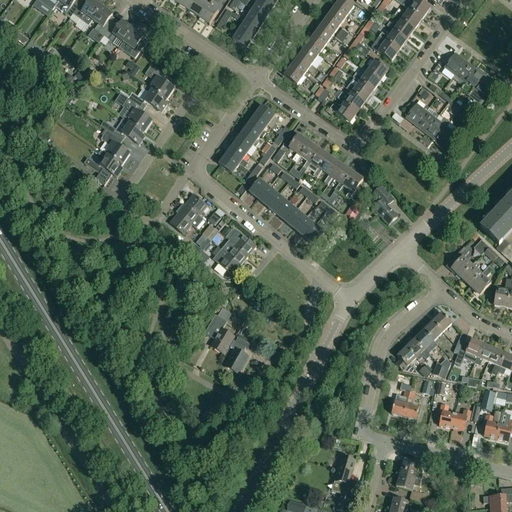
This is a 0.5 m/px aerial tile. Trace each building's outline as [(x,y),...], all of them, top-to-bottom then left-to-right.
[(60,0),(59,3),(55,8),(70,20),(73,16),(80,6),(75,3),(77,0),(60,0)] [(183,0),(179,7),(189,13),(198,0),(183,0)] [(208,6),(198,0),(189,13),(199,20),(208,6)] [(235,0),(230,9),(235,12),(240,4),(235,0)] [(266,20),(273,10),(259,1),(257,0),(254,0),(252,3),(256,6),(253,11),(266,20)] [(279,0),(260,0),(259,1),(273,10),(279,0)] [(342,0),(340,0),(334,9),(347,18),(354,8),(342,0)] [(409,11),(423,21),(430,10),(417,0),(413,5),(405,0),(393,0),(394,0),(409,11)] [(80,6),(73,16),(89,27),(93,22),(102,9),(92,1),(88,6),(83,3),(80,6)] [(384,11),(387,7),(383,4),(377,12),(381,15),(384,11)] [(199,20),(209,26),(218,13),(208,6),(199,20)] [(104,38),(113,25),(109,21),(113,16),(102,9),(93,22),(98,26),(94,31),(99,35),(96,40),(100,43),(104,38)] [(340,28),(347,18),(334,9),(327,19),(340,28)] [(260,30),(266,20),(253,11),(246,21),(260,30)] [(395,17),(401,22),(415,32),(423,21),(409,11),(404,18),(397,13),(395,17)] [(227,12),(222,20),(227,23),(233,15),(227,12)] [(320,28),(333,38),(340,28),(327,19),(320,28)] [(222,20),(217,28),(222,32),(227,23),(222,20)] [(253,40),(260,30),(246,21),(240,31),(253,40)] [(365,28),(369,31),(375,23),(371,21),(365,28)] [(415,32),(401,22),(396,28),(390,24),(387,27),(393,32),(394,32),(407,42),(415,32)] [(104,38),(113,45),(118,40),(123,44),(133,31),(122,23),(118,28),(113,25),(104,38)] [(313,38),(326,48),(333,38),(320,28),(313,38)] [(362,41),(368,33),(364,30),(358,38),(362,41)] [(133,31),(123,44),(119,49),(135,61),(144,48),(145,48),(149,43),(145,41),(145,40),(144,41),(143,39),(143,38),(133,31)] [(247,50),(253,40),(240,31),(233,41),(247,50)] [(382,34),(379,38),(386,42),(400,52),(407,42),(394,32),(393,32),(389,39),(382,34)] [(342,37),(337,41),(342,48),(348,44),(342,37)] [(36,38),(29,45),(41,56),(47,50),(36,38)] [(306,48),(319,57),(326,48),(313,38),(306,48)] [(392,63),(400,52),(386,42),(379,38),(371,48),(392,63)] [(355,51),(361,43),(357,40),(351,48),(355,51)] [(370,53),(359,45),(355,50),(366,58),(370,53)] [(299,58),(312,67),(319,57),(306,48),(299,58)] [(348,60),(354,52),(349,49),(344,57),(348,60)] [(49,70),(54,63),(50,60),(51,59),(46,55),(42,61),(41,60),(39,63),(49,70)] [(465,63),(455,56),(444,69),(454,77),(465,63)] [(292,67),(304,77),(312,67),(299,58),(292,67)] [(341,70),(346,62),(342,59),(337,67),(341,70)] [(375,62),(370,69),(363,65),(361,68),(367,73),(381,83),(389,72),(375,62)] [(454,77),(464,84),(475,71),(465,63),(454,77)] [(357,66),(351,70),(355,75),(361,71),(357,66)] [(149,90),(167,102),(174,91),(163,83),(166,78),(151,67),(145,76),(154,82),(149,90)] [(292,67),(284,77),(297,87),(304,77),(292,67)] [(334,80),(339,72),(335,69),(330,77),(334,80)] [(480,72),(478,73),(475,71),(464,84),(462,87),(461,87),(454,97),(458,100),(468,87),(474,92),(484,78),(483,77),(485,75),(480,72)] [(353,79),(359,84),(360,83),(373,93),(381,83),(367,73),(362,80),(356,75),(353,79)] [(474,92),(484,99),(494,86),(484,78),(474,92)] [(326,89),(332,81),(328,79),(322,87),(326,89)] [(360,83),(359,84),(355,90),(348,86),(345,89),(347,91),(352,94),(366,104),(373,93),(360,83)] [(165,105),(167,102),(149,90),(145,87),(143,91),(149,95),(144,103),(132,95),(129,100),(144,111),(148,106),(161,115),(167,106),(165,105)] [(319,99),(318,101),(323,105),(330,94),(326,91),(325,91),(321,88),(315,96),(319,99)] [(334,97),(344,105),(344,104),(358,114),(366,104),(352,94),(347,91),(344,95),(339,91),(334,97)] [(141,116),(144,111),(129,100),(123,109),(132,115),(126,122),(127,123),(144,135),(152,123),(141,116)] [(350,125),(358,114),(344,104),(344,105),(339,111),(333,106),(330,110),(350,125)] [(406,120),(416,128),(419,124),(426,114),(429,110),(426,107),(423,111),(416,106),(411,113),(410,112),(408,112),(405,116),(405,118),(407,119),(406,120)] [(262,108),(255,118),(268,127),(275,117),(262,108)] [(458,112),(455,117),(468,127),(473,120),(470,118),(471,116),(466,112),(463,116),(458,112)] [(416,128),(425,135),(429,130),(436,121),(439,117),(435,114),(432,118),(426,114),(419,124),(416,128)] [(248,127),(261,137),(263,139),(266,135),(264,133),(268,127),(255,118),(248,127)] [(436,121),(429,130),(425,135),(435,143),(446,129),(450,123),(444,119),(440,124),(436,121)] [(127,128),(122,136),(125,138),(139,148),(145,139),(143,137),(144,135),(127,123),(126,122),(123,120),(121,123),(127,128)] [(261,137),(248,127),(240,137),(254,147),(256,148),(259,144),(257,142),(261,137)] [(122,136),(110,128),(106,133),(122,143),(125,138),(122,136)] [(284,140),(290,132),(285,128),(279,136),(284,140)] [(446,129),(435,143),(436,144),(435,145),(440,149),(441,147),(445,150),(456,136),(446,129)] [(34,142),(44,149),(50,140),(40,133),(34,142)] [(110,148),(105,155),(122,167),(130,156),(119,148),(122,143),(106,133),(100,141),(110,148)] [(279,148),(284,140),(279,136),(274,144),(279,148)] [(240,137),(233,147),(247,156),(254,147),(240,137)] [(296,156),(292,162),(296,165),(300,158),(309,144),(298,137),(289,150),(296,156)] [(302,170),(302,169),(299,173),(302,176),(305,172),(306,172),(308,169),(311,166),(314,161),(320,152),(309,144),(300,158),(307,163),(302,170)] [(246,164),(243,161),(247,156),(233,147),(226,157),(239,166),(240,165),(243,167),(246,164)] [(270,159),(276,151),(271,147),(266,155),(270,159)] [(273,160),(278,164),(286,153),(281,150),(273,160)] [(120,170),(122,167),(105,155),(101,152),(98,156),(105,160),(99,168),(88,160),(84,165),(100,176),(99,177),(108,183),(112,177),(117,180),(123,172),(120,170)] [(321,173),(331,159),(320,152),(314,161),(311,166),(308,169),(315,174),(313,177),(317,180),(322,173),(321,173)] [(266,155),(260,164),(265,167),(270,159),(266,155)] [(226,157),(219,166),(232,176),(239,166),(226,157)] [(328,187),(332,181),(332,180),(337,174),(342,167),(331,159),(321,173),(322,173),(328,178),(324,185),(328,187)] [(252,160),(249,166),(255,169),(258,163),(252,160)] [(277,177),(281,172),(273,166),(270,171),(277,177)] [(257,178),(262,170),(258,167),(252,175),(257,178)] [(338,195),(343,188),(348,180),(352,174),(342,167),(337,174),(332,180),(332,181),(339,185),(334,192),(338,195)] [(292,180),(284,174),(280,179),(288,185),(292,180)] [(343,188),(350,193),(345,199),(349,202),(363,181),(352,174),(348,180),(343,188)] [(251,186),(257,178),(252,175),(246,183),(251,186)] [(300,186),(292,180),(288,185),(296,191),(300,186)] [(249,194),(259,202),(269,189),(260,182),(249,194)] [(376,217),(377,216),(388,227),(398,218),(388,208),(394,202),(382,188),(372,197),(379,205),(372,212),(372,213),(374,216),(376,217)] [(259,202),(268,209),(278,197),(269,189),(259,202)] [(311,195),(303,189),(299,193),(307,199),(311,195)] [(319,201),(311,195),(307,199),(315,206),(319,201)] [(490,240),(498,248),(500,245),(499,243),(511,229),(511,196),(480,230),(489,239),(488,239),(490,240)] [(194,197),(186,207),(199,218),(207,208),(194,197)] [(268,209),(277,217),(287,205),(278,197),(268,209)] [(352,224),(363,207),(367,201),(360,197),(353,207),(351,206),(344,216),(352,224)] [(330,209),(322,203),(318,208),(326,214),(330,209)] [(277,217),(286,225),(297,212),(287,205),(277,217)] [(186,207),(178,216),(191,227),(199,218),(186,207)] [(363,207),(352,224),(356,226),(355,228),(364,233),(368,226),(361,221),(368,210),(363,207)] [(326,214),(334,220),(338,215),(330,209),(326,214)] [(306,220),(297,212),(286,225),(295,233),(306,220)] [(183,237),(191,227),(178,216),(170,226),(183,237)] [(221,220),(216,216),(209,224),(214,228),(221,220)] [(295,233),(305,240),(315,228),(306,220),(295,233)] [(305,240),(314,248),(324,235),(315,228),(305,240)] [(229,243),(235,247),(248,258),(256,249),(237,233),(229,243)] [(504,242),(500,245),(498,248),(496,250),(501,255),(509,246),(504,242)] [(193,244),(189,249),(197,256),(201,251),(199,250),(193,244)] [(480,247),(486,253),(489,250),(483,244),(480,247)] [(511,251),(511,249),(509,246),(501,255),(505,259),(511,251)] [(235,247),(227,257),(240,268),(248,258),(235,247)] [(453,261),(457,265),(451,271),(461,280),(472,268),(472,267),(463,260),(469,253),(464,249),(453,261)] [(495,255),(489,250),(486,253),(484,255),(493,263),(498,258),(495,255)] [(199,271),(209,258),(201,252),(191,264),(199,271)] [(232,277),(240,268),(227,257),(221,252),(213,261),(232,277)] [(501,268),(504,264),(498,258),(495,262),(501,268)] [(472,267),(472,268),(461,280),(470,289),(476,282),(481,277),(481,276),(475,271),(479,267),(476,263),(472,267)] [(491,286),(485,280),(493,272),(489,268),(481,276),(481,277),(476,282),(470,289),(480,298),(491,286)] [(497,291),(494,308),(507,310),(510,293),(511,282),(506,281),(504,292),(497,291)] [(222,332),(227,323),(231,316),(222,311),(218,318),(221,320),(212,334),(218,337),(211,348),(223,356),(233,338),(222,332)] [(443,334),(452,325),(442,315),(433,324),(443,334)] [(433,324),(424,333),(434,343),(443,334),(433,324)] [(425,351),(434,343),(424,333),(415,341),(425,351)] [(240,354),(243,348),(248,350),(251,343),(239,337),(235,344),(233,343),(230,349),(234,351),(225,368),(239,376),(248,358),(240,354)] [(461,350),(465,341),(460,339),(456,348),(461,350)] [(425,351),(415,341),(406,350),(416,360),(419,362),(423,358),(426,361),(430,357),(425,351)] [(475,365),(477,359),(483,346),(471,341),(466,352),(465,354),(466,355),(472,357),(469,363),(475,365)] [(483,346),(477,359),(475,365),(480,368),(482,361),(489,364),(494,351),(483,346)] [(406,350),(397,358),(401,362),(396,366),(403,373),(416,360),(406,350)] [(466,355),(465,354),(466,352),(461,350),(458,356),(454,364),(460,367),(466,355)] [(505,356),(494,351),(489,364),(495,366),(491,375),(497,378),(498,374),(500,369),(505,356)] [(506,371),(511,373),(511,371),(511,358),(505,356),(500,369),(498,374),(503,377),(506,371)] [(432,376),(444,381),(448,372),(443,370),(436,367),(432,376)] [(423,376),(427,377),(430,374),(424,368),(420,372),(423,376)] [(478,390),(481,382),(469,380),(468,385),(467,388),(478,390)] [(431,384),(426,383),(422,394),(433,397),(435,391),(432,390),(433,388),(431,387),(431,384)] [(443,397),(445,385),(439,384),(437,396),(443,397)] [(391,415),(403,419),(407,406),(406,406),(408,400),(410,394),(411,388),(401,385),(400,391),(404,393),(401,405),(394,403),(391,415)] [(491,414),(495,395),(484,393),(480,411),(491,414)] [(497,393),(495,405),(505,408),(507,395),(497,393)] [(419,409),(407,406),(403,419),(415,422),(419,409)] [(439,428),(451,431),(455,416),(447,414),(448,408),(441,406),(439,415),(442,416),(439,428)] [(474,407),(471,422),(476,424),(480,409),(474,407)] [(469,422),(471,413),(464,412),(462,418),(455,416),(451,431),(464,434),(467,421),(469,422)] [(484,438),(496,441),(499,427),(492,425),(493,418),(486,417),(484,425),(487,426),(484,438)] [(507,428),(499,427),(496,441),(509,444),(511,432),(511,431),(511,422),(509,422),(507,428)] [(336,483),(348,486),(355,462),(342,459),(336,483)] [(415,467),(403,464),(400,476),(415,481),(422,482),(423,476),(417,474),(419,469),(433,472),(435,466),(416,461),(415,467)] [(422,482),(415,481),(400,476),(396,489),(412,493),(414,487),(420,488),(422,482)] [(490,505),(490,511),(506,511),(506,504),(511,503),(511,490),(502,492),(502,498),(483,499),(484,506),(490,505)] [(414,493),(412,499),(425,502),(427,496),(414,493)] [(347,511),(351,497),(342,495),(336,511),(347,511)] [(412,499),(411,505),(424,509),(425,502),(412,499)] [(390,511),(413,511),(408,511),(409,504),(394,500),(390,511)]
